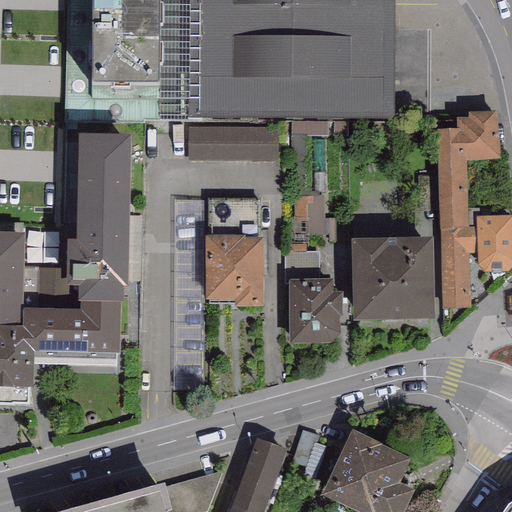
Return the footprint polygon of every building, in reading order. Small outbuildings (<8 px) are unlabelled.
[(91,91),(91,0),(66,0),(66,123),(158,124),(158,92),(91,91)] [(200,118),(200,92),(200,0),(91,0),(91,91),(158,92),(158,124),(200,124),(200,118)] [(200,0),(200,92),(200,118),(394,121),(393,0),(200,0)] [(497,114),(468,116),(468,120),(456,121),(456,132),(436,133),(440,233),(468,231),(468,229),(476,229),(475,218),(475,211),(468,211),(466,164),(499,162),(497,114)] [(280,130),(187,130),(187,164),(280,164),(280,130)] [(130,143),(79,141),(77,247),(67,247),(67,270),(23,269),(24,238),(0,237),(0,406),(29,407),(29,393),(32,393),(33,357),(119,359),(120,309),(123,309),(123,293),(127,294),(130,143)] [(511,218),(475,219),(476,229),(477,255),(478,269),(485,275),(508,275),(511,269),(511,218)] [(468,231),(440,233),(442,311),(470,310),(468,255),(477,255),(476,229),(468,229),(468,231)] [(244,239),(205,240),(205,304),(235,304),(235,310),(262,309),(262,242),(244,242),(244,239)] [(432,243),(351,244),(353,325),(433,324),(432,243)] [(289,283),(289,346),(333,346),(340,337),(340,320),(342,320),(342,295),(332,295),(332,282),(289,283)] [(207,326),(177,328),(179,389),(209,388),(207,326)] [(411,462),(351,435),(321,499),(349,511),(405,511),(413,495),(398,489),(411,462)] [(263,511),(286,453),(256,441),(228,511),(263,511)] [(206,511),(221,474),(164,492),(169,511),(206,511)] [(169,511),(164,492),(87,511),(169,511)]
